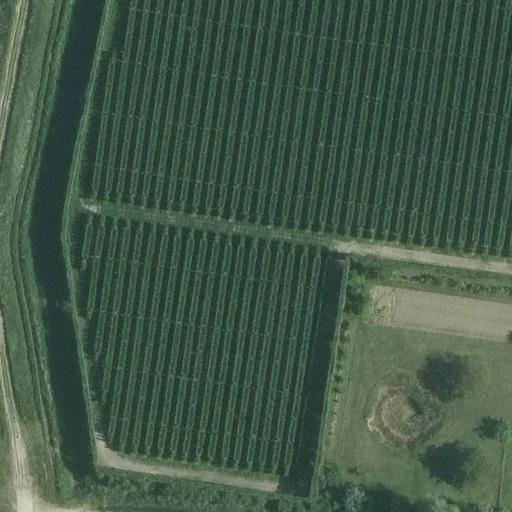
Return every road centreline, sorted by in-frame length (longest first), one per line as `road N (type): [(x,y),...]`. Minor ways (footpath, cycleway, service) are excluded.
road 1 (track): [(23,497),(0,343)]
road 2 (track): [(0,120),(23,0)]
